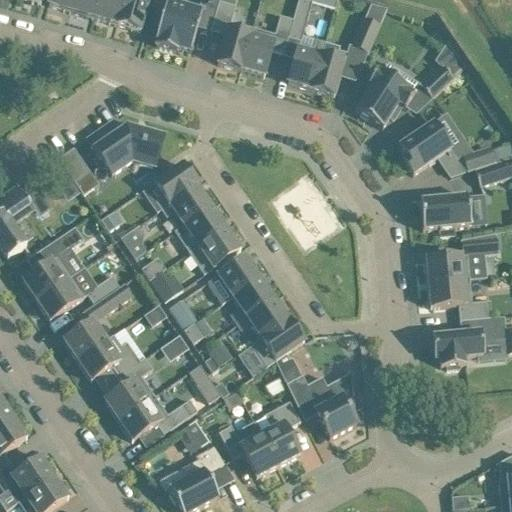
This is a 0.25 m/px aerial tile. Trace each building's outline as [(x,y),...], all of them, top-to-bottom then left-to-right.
[(50,0),(48,9),(71,15),(75,0),(50,0)] [(75,0),(71,15),(94,22),(100,0),(75,0)] [(100,0),(94,22),(116,28),(123,0),(100,0)] [(123,0),(116,28),(140,35),(149,0),(123,0)] [(203,0),(201,8),(216,12),(219,5),(219,0),(203,0)] [(312,5),(299,2),(292,24),(288,42),(300,45),(312,5)] [(190,56),(202,15),(166,5),(155,45),(157,46),(155,50),(177,56),(178,52),(190,56)] [(217,67),(240,74),(252,32),(230,25),(235,10),(219,5),(216,12),(210,35),(225,39),(217,67)] [(252,32),(240,74),(264,81),(271,54),(283,57),(288,42),(292,24),(280,20),(274,38),(252,32)] [(379,30),(364,23),(352,50),(367,57),(379,30)] [(287,87),(310,94),(320,59),(321,59),(325,46),(316,43),(313,53),(298,49),(287,87)] [(320,59),(310,94),(334,100),(346,56),(337,54),(335,63),(321,59),(320,59)] [(453,82),(442,71),(421,91),(431,102),(432,101),(433,102),(453,83),(452,83),(453,82)] [(377,74),(368,88),(371,90),(355,115),(382,133),(389,121),(393,123),(401,110),(405,112),(415,97),(381,75),(380,76),(377,74)] [(86,143),(111,179),(132,165),(155,171),(164,141),(144,135),(143,135),(142,134),(142,137),(135,135),(136,133),(135,132),(135,133),(126,130),(118,136),(111,126),(86,143)] [(430,129),(428,126),(413,136),(415,139),(398,150),(406,162),(402,164),(413,179),(450,153),(433,127),(430,129)] [(73,152),(58,163),(60,166),(75,187),(90,176),(73,152)] [(463,160),(468,176),(494,167),(489,152),(463,160)] [(474,175),(480,191),(511,180),(511,163),(511,162),(475,174),(475,175),(474,175)] [(60,166),(46,175),(60,196),(75,187),(60,166)] [(155,206),(161,214),(197,189),(182,168),(154,187),(163,200),(155,206)] [(174,216),(183,229),(183,230),(211,211),(197,189),(161,214),(166,222),(174,216)] [(26,250),(8,223),(30,208),(17,190),(0,201),(0,253),(7,263),(26,250)] [(440,234),(440,240),(453,239),(452,233),(453,233),(454,233),(454,232),(470,230),(467,200),(451,202),(451,201),(450,201),(450,200),(436,202),(435,202),(435,203),(419,205),(422,235),(438,233),(438,234),(439,234),(439,235),(440,234)] [(174,235),(189,257),(226,232),(211,211),(183,230),(183,229),(174,235)] [(115,228),(108,218),(102,221),(109,232),(115,228)] [(47,248),(56,261),(82,243),(73,230),(47,248)] [(226,232),(189,257),(204,279),(240,254),(226,232)] [(135,246),(128,236),(122,240),(129,250),(135,246)] [(465,244),(467,260),(500,256),(498,241),(465,244)] [(425,263),(428,288),(469,284),(467,260),(425,263)] [(35,305),(36,305),(70,282),(56,261),(34,277),(33,275),(23,282),(24,284),(22,285),(35,305)] [(217,280),(232,301),(260,282),(245,261),(217,280)] [(155,277),(148,267),(143,270),(150,281),(155,277)] [(175,297),(160,275),(150,283),(165,303),(175,297)] [(111,280),(86,298),(94,309),(103,303),(119,292),(111,280)] [(84,302),(70,281),(70,282),(36,305),(49,325),(84,302)] [(231,319),(238,328),(274,303),(260,282),(232,301),(239,313),(231,319)] [(458,310),(459,325),(491,322),(489,305),(471,307),(469,284),(428,288),(430,312),(458,310)] [(119,292),(103,303),(109,313),(131,298),(124,288),(119,292)] [(251,330),(260,343),(261,344),(289,325),(274,303),(238,328),(243,336),(251,330)] [(166,318),(159,308),(145,317),(152,328),(166,318)] [(184,331),(194,325),(188,317),(179,324),(184,331)] [(480,345),(506,342),(504,321),(491,322),(459,325),(461,337),(433,340),(435,365),(439,364),(440,371),(446,370),(447,374),(459,372),(458,369),(465,369),(464,362),(482,360),(480,345)] [(63,345),(77,365),(106,345),(106,344),(92,325),(85,330),(63,345)] [(261,344),(260,343),(252,349),(267,371),(275,366),(288,357),(304,346),(289,325),(261,344)] [(203,338),(194,326),(185,332),(194,345),(203,338)] [(187,349),(179,338),(166,347),(174,359),(187,349)] [(113,369),(120,379),(140,366),(139,365),(126,347),(121,350),(113,339),(106,344),(106,345),(77,365),(90,385),(113,369)] [(350,378),(326,390),(321,381),(307,389),(292,361),(290,362),(288,357),(275,366),(304,425),(316,418),(329,443),(356,429),(349,416),(353,414),(353,416),(354,416),(351,376),(349,376),(350,378)] [(219,370),(212,360),(206,364),(213,374),(219,370)] [(104,405),(118,425),(154,400),(141,381),(152,374),(144,362),(139,365),(140,366),(120,379),(127,389),(104,405)] [(200,370),(188,378),(208,407),(220,399),(200,370)] [(229,395),(222,385),(216,388),(223,399),(229,395)] [(232,413),(246,407),(240,394),(227,401),(232,413)] [(154,400),(118,425),(132,445),(156,428),(163,439),(197,415),(189,404),(167,419),(154,400)] [(0,430),(13,421),(0,402),(0,430)] [(258,436),(260,439),(261,439),(278,471),(299,459),(286,434),(300,427),(289,406),(265,419),(270,430),(258,436)] [(0,474),(10,467),(4,457),(27,441),(13,421),(0,430),(0,474)] [(194,427),(185,433),(199,453),(208,447),(194,427)] [(261,439),(260,439),(241,450),(231,430),(218,437),(232,463),(243,457),(256,482),(278,471),(261,439)] [(195,460),(197,464),(159,484),(176,510),(177,509),(178,511),(200,511),(218,502),(207,481),(226,471),(213,450),(195,460)] [(511,459),(498,467),(498,483),(496,483),(499,510),(500,510),(511,509),(511,459)] [(0,502),(17,491),(24,501),(24,502),(54,481),(40,461),(17,477),(10,467),(0,474),(0,502)] [(24,502),(24,501),(17,505),(21,511),(52,511),(68,502),(54,481),(24,502)]
